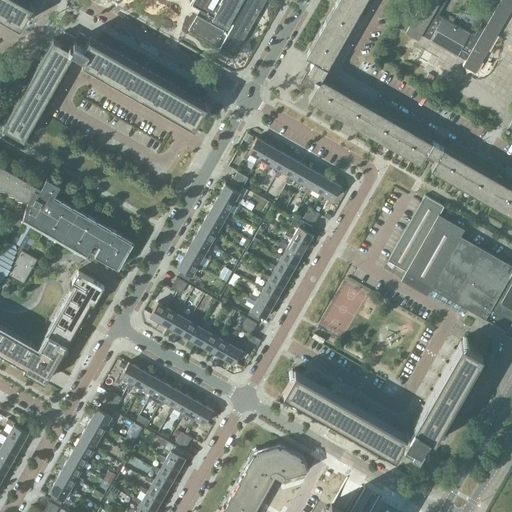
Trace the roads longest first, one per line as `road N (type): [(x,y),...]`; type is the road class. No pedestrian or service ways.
road 1 (residential): [(278,340),(397,406),(451,323),(331,247)]
road 2 (residential): [(511,162),(351,71),(385,0)]
road 3 (residential): [(117,325),(248,98)]
road 4 (residential): [(331,247),(371,171),(248,98)]
road 5 (residential): [(439,511),(245,399)]
road 6 (residential): [(248,98),(78,0)]
road 7 (residential): [(245,399),(117,325)]
road 8 (tertiary): [(511,393),(443,511)]
road 9 (residential): [(180,511),(245,399)]
